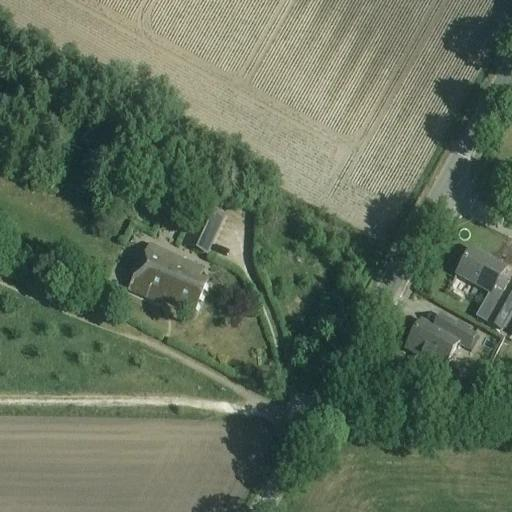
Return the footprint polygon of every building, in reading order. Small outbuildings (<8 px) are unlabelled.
[(127,195),(120,207),(129,212),(136,200),(127,195)] [(192,231),(186,246),(205,255),(212,240),(192,231)] [(193,314),(205,286),(197,283),(201,273),(150,250),(130,292),(158,304),(160,300),(193,314)] [(471,251),(455,277),(491,298),(477,322),(499,335),(510,317),(511,313),(511,283),(503,278),(506,271),(471,251)] [(421,324),(405,352),(418,360),(406,381),(423,391),(427,392),(430,392),(434,391),(437,389),(440,386),(446,376),(443,374),(457,347),(468,353),(476,339),(448,323),(441,335),(421,324)] [(484,379),(478,392),(489,398),(496,384),(484,379)]
